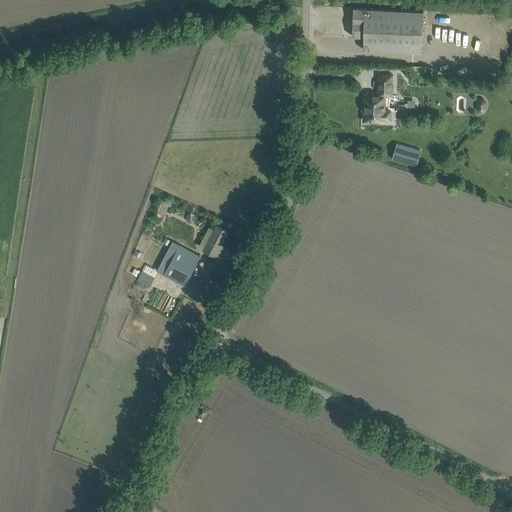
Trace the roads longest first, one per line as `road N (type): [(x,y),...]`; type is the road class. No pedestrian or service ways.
road 1 (unclassified): [(212,333),(290,194),(304,136),(306,0)]
road 2 (unclassified): [(511,490),(212,333)]
road 3 (unclassified): [(113,511),(212,333)]
road 4 (unknown): [(305,45),(426,53),(464,38)]
